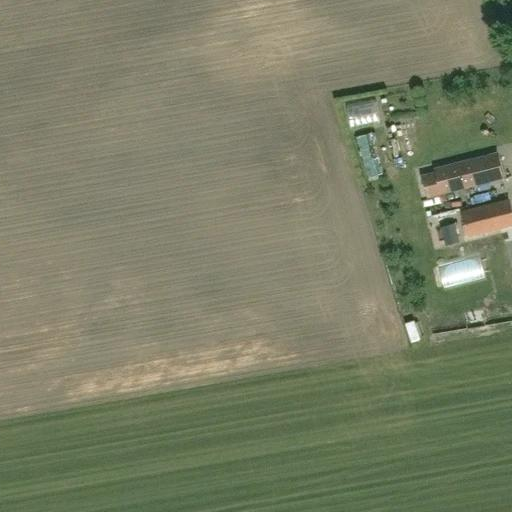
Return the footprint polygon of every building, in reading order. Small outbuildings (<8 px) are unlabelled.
[(373,119),(370,102),(341,107),(344,124),(373,119)] [(376,157),(387,156),(384,132),(354,136),(359,173),(378,171),(376,157)] [(498,153),(435,169),(436,173),(423,176),(428,196),(503,177),(498,153)] [(467,214),(480,251),(511,240),(498,202),(467,214)] [(455,223),(441,227),(443,233),(445,241),(446,246),(459,242),(455,223)]
